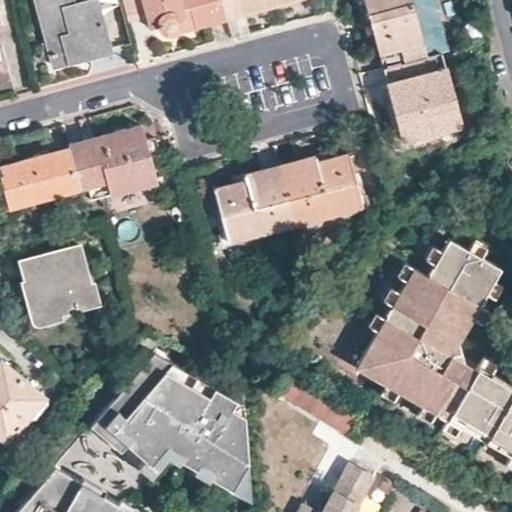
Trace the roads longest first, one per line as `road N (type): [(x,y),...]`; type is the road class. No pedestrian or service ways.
road 1 (residential): [(176,70),(194,146),(346,105),(326,30)]
road 2 (residential): [(0,116),(176,70)]
road 3 (residential): [(326,30),(176,70)]
